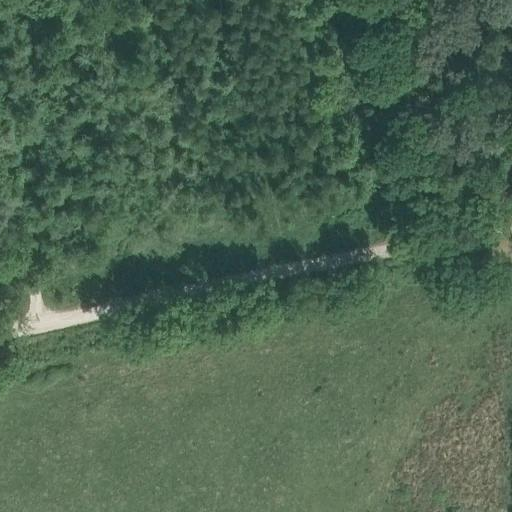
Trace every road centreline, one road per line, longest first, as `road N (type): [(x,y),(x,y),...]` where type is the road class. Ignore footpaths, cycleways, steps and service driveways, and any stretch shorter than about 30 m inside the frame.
road 1 (track): [(511,226),(249,275)]
road 2 (track): [(249,275),(0,324)]
road 3 (unknown): [(0,102),(39,316)]
